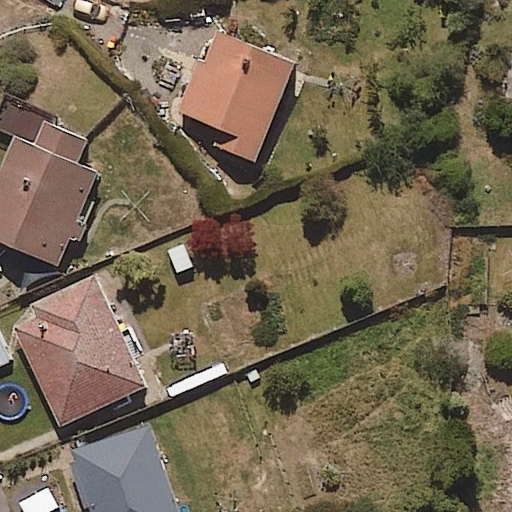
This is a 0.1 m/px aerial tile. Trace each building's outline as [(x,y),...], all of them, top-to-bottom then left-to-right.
[(250,169),(295,63),(214,28),(179,110),(202,120),(192,144),(250,169)] [(65,149),(75,127),(36,108),(0,185),(0,235),(64,265),(109,169),(65,149)] [(65,424),(155,383),(105,274),(15,316),(65,424)] [(0,366),(15,360),(1,328),(0,328),(0,366)] [(98,511),(187,511),(159,423),(78,449),(98,511)]
